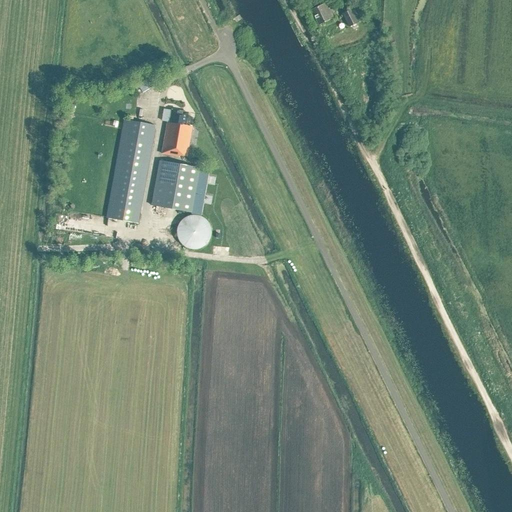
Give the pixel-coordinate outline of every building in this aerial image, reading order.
[(317,25),(333,18),(325,2),(310,10),(317,25)] [(348,27),(357,23),(350,9),(342,14),(348,27)] [(142,93),(152,87),(146,77),(136,83),(142,93)] [(185,126),(187,113),(171,110),(169,123),(167,123),(161,153),(178,157),(178,155),(186,157),(191,127),(185,126)] [(137,223),(138,216),(154,126),(124,120),(106,218),(137,223)] [(208,216),(216,171),(159,161),(151,205),(208,216)] [(196,216),(194,215),(191,215),(189,216),(187,217),(184,218),(182,219),(181,221),(179,222),(178,224),(177,227),(176,229),(176,231),(176,234),(176,236),(177,239),(178,241),(179,243),(181,245),(182,246),(184,248),(187,249),(189,249),(191,250),(194,250),(196,250),(198,249),(201,248),(203,247),(205,246),(206,244),(208,242),(209,240),(210,237),(210,235),(211,233),(210,230),(210,228),(209,226),(208,223),(206,221),(205,220),(203,218),(201,217),(199,216),(196,216)]
